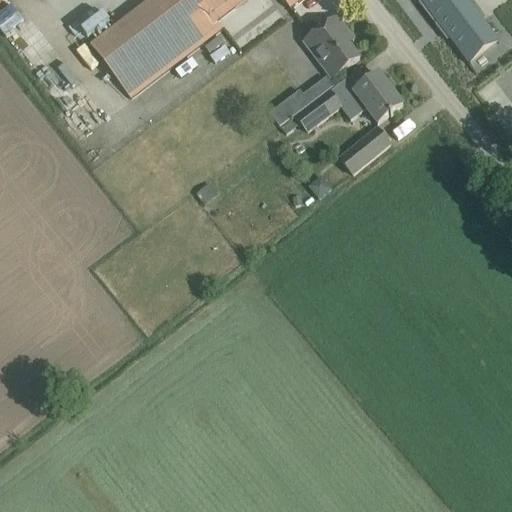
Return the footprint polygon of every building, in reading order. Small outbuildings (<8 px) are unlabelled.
[(153,0),(90,48),(131,101),(223,32),(215,24),(235,10),(230,3),(233,0),(281,0),(290,11),(304,0),(153,0)] [(419,0),(421,2),(422,3),(450,41),(470,66),(468,63),(496,42),(498,45),(499,45),(482,22),(465,0),(419,0)] [(348,35),(337,20),(306,43),(334,80),(359,61),(342,39),(348,35)] [(354,95),(345,83),(295,121),(307,137),(341,111),(351,124),(366,110),(378,127),(389,118),(390,120),(393,119),(392,116),(403,108),(379,77),(354,95)] [(325,80),(302,97),(309,107),(333,89),(325,80)] [(346,157),(339,162),(352,179),(359,173),(375,160),(390,148),(377,131),(361,144),(346,157)] [(208,188),(192,199),(202,210),(217,199),(208,188)]
